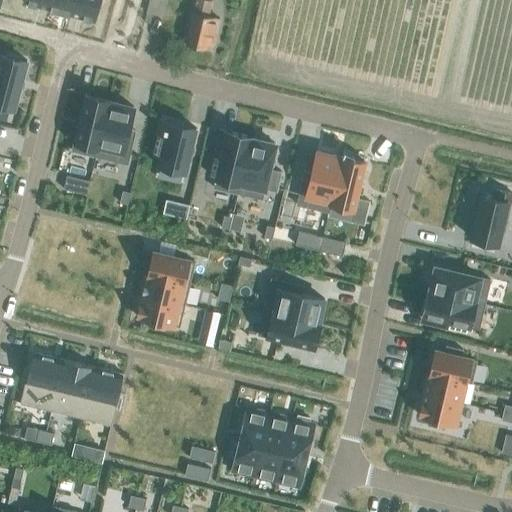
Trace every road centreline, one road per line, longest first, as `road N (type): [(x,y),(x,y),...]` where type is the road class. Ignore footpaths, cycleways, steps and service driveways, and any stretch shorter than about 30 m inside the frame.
road 1 (residential): [(70,43),(424,137)]
road 2 (residential): [(340,470),(402,195),(424,137)]
road 3 (residential): [(70,43),(1,294)]
road 4 (unclassified): [(340,470),(511,508)]
